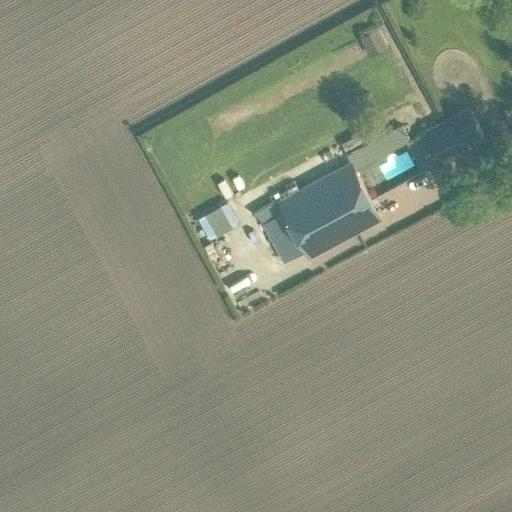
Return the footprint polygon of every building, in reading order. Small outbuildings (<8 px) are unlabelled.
[(355,35),(365,54),(383,45),(373,25),(355,35)] [(468,139),(483,131),(470,107),(431,128),(447,157),(471,144),(468,139)] [(337,142),(342,150),(382,129),(377,121),(337,142)] [(280,196),(309,251),(380,213),(352,159),(280,196)] [(226,199),(193,215),(203,237),(237,222),(226,199)]
